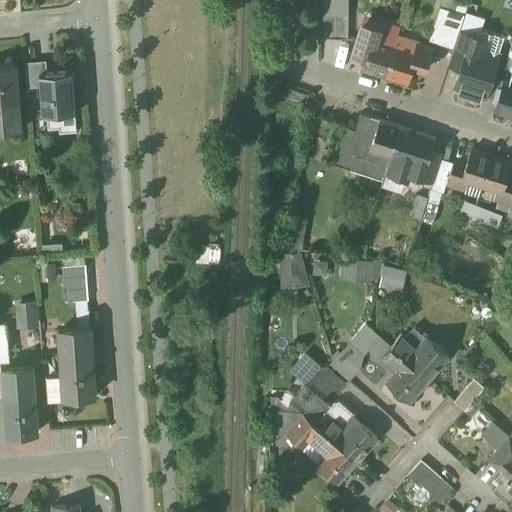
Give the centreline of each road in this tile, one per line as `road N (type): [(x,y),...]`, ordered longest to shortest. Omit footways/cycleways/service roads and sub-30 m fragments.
road 1 (residential): [(102,16),(136,447)]
road 2 (residential): [(287,0),(292,47),(304,64),(511,135)]
road 3 (residential): [(0,459),(136,447)]
